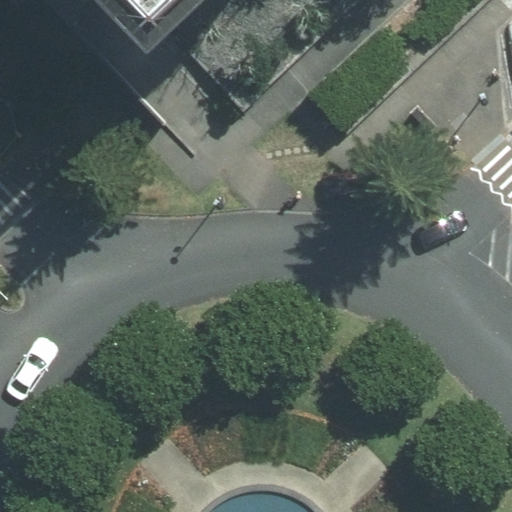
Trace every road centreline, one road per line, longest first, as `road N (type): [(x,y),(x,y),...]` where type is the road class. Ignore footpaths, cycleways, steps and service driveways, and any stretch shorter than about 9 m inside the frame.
road 1 (unclassified): [(84,295),(174,254),(223,245),(273,244),(370,265)]
road 2 (unclassified): [(370,265),(446,309),(511,380)]
road 3 (unclassified): [(370,265),(511,170)]
